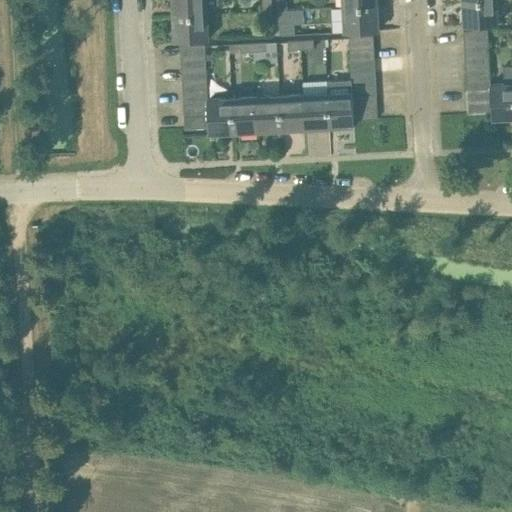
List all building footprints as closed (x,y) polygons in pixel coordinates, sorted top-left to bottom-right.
[(172,0),(173,15),(208,14),(206,0),(172,0)] [(262,0),(264,11),(272,10),(271,0),(262,0)] [(278,0),(279,10),(287,10),(286,0),(278,0)] [(498,23),(497,0),(472,0),(463,1),(464,25),(498,23)] [(378,5),(343,7),(345,31),(379,30),(378,5)] [(273,23),(272,10),(264,11),(264,24),(273,23)] [(288,22),(287,10),(279,10),(279,23),(288,22)] [(209,38),(208,14),(173,15),(175,40),(209,38)] [(464,43),(488,42),(488,30),(463,31),(464,43)] [(350,49),(374,48),(374,36),(349,37),(350,49)] [(314,39),(301,40),(302,49),(314,48),(314,39)] [(302,49),(301,40),(289,40),(289,49),(302,49)] [(241,52),(254,51),(253,42),(240,43),(241,52)] [(266,42),(253,42),(254,51),(266,50),(266,42)] [(488,42),(464,43),(465,55),(489,53),(488,42)] [(181,58),(206,56),(205,45),(181,46),(181,58)] [(374,48),(350,49),(350,61),(375,60),(374,48)] [(489,53),(465,55),(465,67),(490,65),(489,53)] [(182,69),(206,68),(206,56),(181,58),(182,69)] [(350,61),(351,72),(375,71),(375,60),(350,61)] [(490,65),(465,67),(466,78),(490,77),(490,65)] [(511,117),(511,66),(504,67),(504,83),(491,84),(490,84),(490,88),(491,100),(492,112),(492,118),(511,117)] [(183,81),(207,80),(206,68),(182,69),(183,81)] [(351,72),(352,84),(376,83),(375,71),(351,72)] [(490,84),(491,84),(490,77),(466,78),(467,90),(490,88),(490,84)] [(354,119),(352,91),(351,78),(327,80),(330,127),(354,125),(354,119)] [(207,80),(183,81),(183,93),(208,91),(207,80)] [(352,91),(353,96),(377,94),(376,83),(352,84),(352,91)] [(467,90),(467,101),(491,100),(490,88),(467,90)] [(208,99),(208,98),(208,91),(183,93),(184,104),(208,103),(208,99)] [(306,128),(330,127),(328,92),(304,93),(306,128)] [(280,95),(282,129),(306,128),(304,93),(280,95)] [(377,94),(353,96),(353,107),(377,106),(377,94)] [(282,129),(280,95),(256,96),(258,130),(282,129)] [(258,130),(256,96),(232,97),(234,132),(258,130)] [(209,133),(234,132),(232,97),(208,98),(208,99),(208,103),(208,114),(209,114),(209,126),(209,133)] [(491,100),(467,101),(468,113),(492,112),(491,100)] [(208,114),(208,103),(184,104),(184,116),(208,114)] [(378,118),(377,106),(353,107),(354,119),(378,118)] [(208,114),(184,116),(185,128),(209,126),(209,114),(208,114)]
